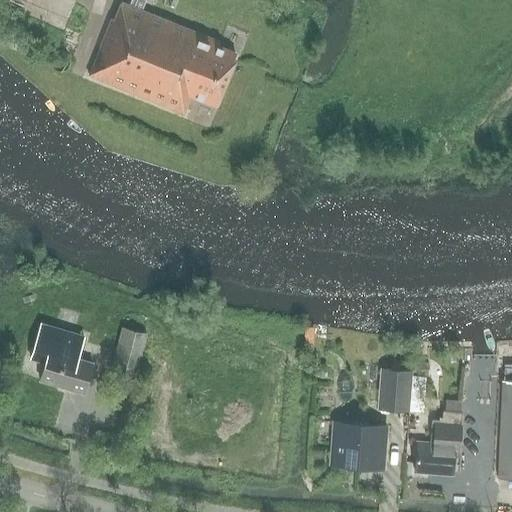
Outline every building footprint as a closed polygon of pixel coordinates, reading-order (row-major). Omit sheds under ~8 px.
[(217,47),(219,42),(142,11),(146,2),(140,0),(131,0),(129,6),(121,3),(114,20),(112,20),(89,75),(183,113),(191,94),(215,104),(235,55),(217,47)] [(83,393),(92,363),(77,359),(83,336),(41,324),(30,359),(45,363),(40,380),(83,393)] [(135,373),(145,334),(122,328),(111,367),(135,373)] [(416,375),(428,376),(428,364),(416,363),(416,375)] [(382,369),(379,408),(407,411),(410,371),(382,369)] [(511,478),(511,381),(501,381),(496,478),(511,478)] [(459,413),(460,399),(445,398),(444,410),(442,410),(442,417),(439,417),(438,420),(434,419),(433,443),(416,442),(414,472),(451,475),(452,456),(458,456),(462,413),(459,413)] [(368,468),(382,469),(385,429),(363,428),(346,426),(344,443),(332,442),(330,465),(359,467),(359,464),(368,465),(368,468)]
